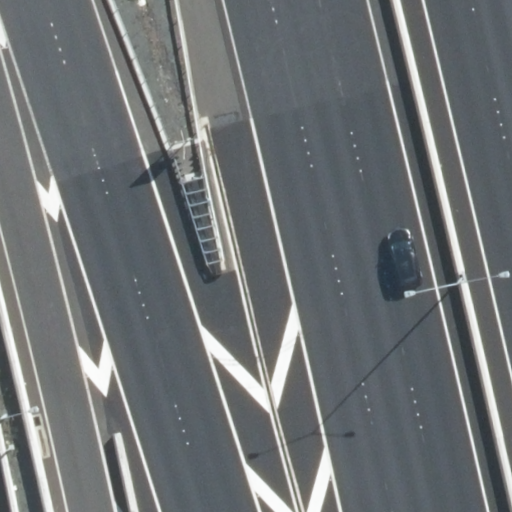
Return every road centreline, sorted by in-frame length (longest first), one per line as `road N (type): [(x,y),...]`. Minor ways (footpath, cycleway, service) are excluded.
road 1 (motorway): [(265,511),(81,0)]
road 2 (motorway): [(433,511),(309,0)]
road 3 (motorway): [(482,0),(511,125)]
